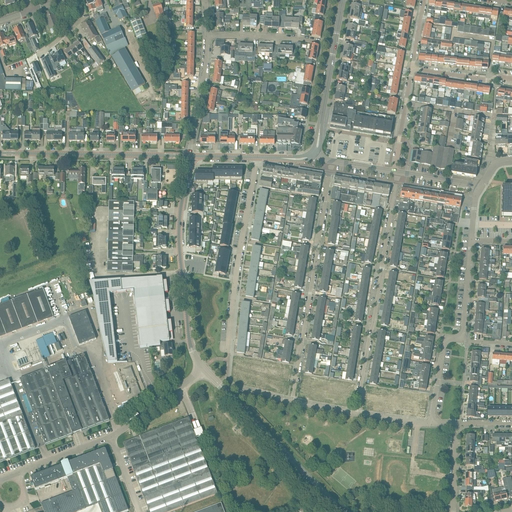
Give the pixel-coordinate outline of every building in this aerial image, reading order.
[(86,0),(90,11),(96,9),(92,0),(86,0)] [(100,0),(92,0),(96,9),(97,12),(104,10),(100,0)] [(225,0),(215,0),(216,7),(219,6),(219,9),(227,9),(225,0)] [(236,0),(239,4),(239,7),(239,8),(250,8),(250,0),(236,0)] [(318,0),(317,7),(325,8),(326,1),(325,0),(318,0)] [(414,9),(415,1),(407,0),(406,7),(414,9)] [(429,0),(428,10),(434,10),(435,7),(436,0),(432,0),(429,0)] [(449,2),(442,1),(441,8),(440,11),(447,12),(447,9),(448,9),(449,2)] [(155,12),(162,9),(160,3),(152,6),(155,12)] [(352,4),(351,11),(362,13),(362,12),(361,9),(360,9),(360,6),(352,4)] [(119,20),(127,17),(122,5),(112,10),(115,16),(117,15),(119,20)] [(325,8),(317,7),(315,6),(314,9),(317,9),(316,14),(313,14),(313,17),(315,18),(322,19),(322,16),(323,16),(325,8)] [(472,13),(472,17),(478,18),(478,14),(479,14),(480,8),(473,7),(473,14),(472,13)] [(60,30),(58,27),(52,11),(44,14),(50,30),(50,29),(52,33),(60,30)] [(358,23),(365,24),(366,21),(361,20),(362,13),(351,11),(349,18),(359,20),(358,23)] [(166,21),(167,21),(171,20),(171,19),(174,19),(174,14),(176,14),(176,12),(168,12),(165,13),(165,18),(166,18),(166,21)] [(282,25),(282,12),(282,16),(279,16),(279,18),(272,17),(272,28),(279,28),(279,25),(282,25)] [(282,16),(282,25),(285,25),(285,28),(292,29),(292,18),(285,18),(286,13),(282,13),(282,16)] [(272,28),(272,17),(266,17),(266,16),(261,16),(260,25),(265,25),(265,27),(272,28)] [(310,28),(322,30),(323,23),(321,22),(322,19),(315,18),(313,17),(312,21),(311,21),(310,25),(311,25),(310,28)] [(137,40),(147,37),(140,18),(130,22),(137,40)] [(292,18),(292,29),(299,29),(299,26),(302,26),(302,18),(299,18),(292,18)] [(409,27),(410,20),(404,18),(404,19),(400,18),(399,25),(403,26),(409,27)] [(97,44),(102,41),(99,36),(98,36),(89,21),(81,26),(90,40),(94,38),(97,44)] [(32,23),(25,26),(27,31),(30,38),(29,38),(31,43),(32,45),(35,53),(39,50),(35,40),(34,37),(37,35),(34,28),(32,23)] [(431,32),(435,32),(435,29),(431,29),(432,26),(425,24),(424,31),(431,32)] [(348,25),(347,32),(355,33),(357,26),(348,25)] [(490,25),(489,28),(488,37),(495,37),(496,26),(490,25)] [(31,43),(29,38),(27,34),(24,36),(20,27),(14,30),(18,41),(25,38),(27,44),(31,43)] [(106,46),(124,39),(120,27),(109,31),(101,35),(106,46)] [(321,38),(322,30),(310,28),(310,31),(312,31),(311,36),(321,38)] [(380,36),(384,37),(385,37),(385,35),(386,30),(383,30),(379,29),(378,36),(380,36)] [(431,32),(424,31),(423,37),(433,39),(434,36),(435,32),(431,32)] [(354,40),(355,33),(347,32),(346,39),(354,40)] [(408,34),(402,33),(398,32),(396,39),(406,41),(408,34)] [(5,40),(5,39),(7,45),(8,44),(9,47),(17,44),(14,36),(9,37),(9,39),(5,40)] [(125,38),(124,39),(106,46),(109,54),(111,57),(112,57),(125,49),(126,49),(125,47),(128,46),(125,38)] [(80,42),(88,52),(91,49),(84,39),(80,42)] [(405,48),(406,41),(396,39),(396,42),(400,43),(399,47),(405,48)] [(74,45),(79,52),(81,51),(83,54),(86,52),(78,42),(74,45)] [(345,45),(343,52),(352,54),(352,53),(355,54),(356,54),(357,47),(364,48),(365,45),(362,45),(354,43),(354,46),(353,47),(345,45)] [(245,57),(246,45),(239,44),(239,48),(235,48),(235,52),(235,56),(245,57)] [(306,51),(307,51),(318,53),(319,46),(310,44),(310,45),(308,44),(306,51)] [(79,52),(74,45),(69,49),(74,56),(76,54),(78,56),(80,54),(79,52)] [(255,57),(255,49),(253,48),(253,45),(246,45),(245,57),(245,56),(255,57)] [(255,49),(255,57),(255,62),(257,62),(257,57),(258,57),(258,53),(265,54),(266,46),(259,45),(258,49),(255,49)] [(275,61),(275,49),(272,49),(273,46),(266,46),(265,54),(269,54),(269,58),(272,58),(272,61),(275,61)] [(285,55),(286,46),(278,46),(278,50),(275,49),(275,61),(275,59),(278,59),(278,57),(285,58),(285,55)] [(286,46),(285,55),(290,55),(290,57),(295,57),(296,50),(293,50),(293,47),(286,46)] [(378,46),(376,55),(380,56),(384,56),(384,53),(385,53),(386,48),(378,46)] [(94,47),(91,49),(88,52),(96,63),(98,66),(104,61),(94,47)] [(221,47),(221,55),(224,55),(224,60),(226,61),(230,61),(231,61),(231,62),(235,62),(235,59),(235,56),(235,52),(231,52),(228,52),(229,47),(222,47),(221,47)] [(69,59),(74,56),(69,49),(64,52),(69,59)] [(125,49),(112,57),(132,92),(133,91),(142,86),(145,84),(125,49)] [(55,56),(51,57),(51,58),(57,69),(58,72),(62,70),(59,64),(65,61),(60,52),(59,51),(56,53),(57,53),(54,55),(55,56)] [(316,61),(318,53),(307,51),(306,55),(308,55),(307,59),(306,59),(306,62),(314,64),(314,61),(316,61)] [(500,56),(500,53),(500,52),(494,51),(492,62),(498,63),(500,56)] [(350,61),(352,54),(343,52),(342,59),(350,61)] [(431,63),(438,63),(438,57),(439,57),(439,52),(438,52),(438,54),(432,54),(432,56),(431,63)] [(28,62),(38,56),(36,54),(26,60),(28,62)] [(47,58),(42,60),(49,78),(55,76),(53,70),(56,68),(52,58),(51,58),(48,59),(47,58)] [(215,69),(221,69),(225,70),(226,63),(216,61),(215,69)] [(301,73),(313,75),(314,68),(313,68),(314,64),(306,62),(305,62),(303,70),(296,69),(296,72),(301,73)] [(0,90),(21,91),(22,79),(5,78),(3,74),(4,74),(0,63),(0,90)] [(34,72),(31,73),(37,87),(41,85),(36,75),(42,73),(37,63),(31,65),(34,72)] [(263,68),(263,71),(271,72),(272,64),(264,64),(263,68)] [(395,69),(394,73),(400,74),(402,67),(396,66),(387,64),(386,68),(395,69)] [(340,73),(348,74),(349,67),(341,66),(340,73)] [(301,76),(299,84),(310,86),(310,83),(311,83),(313,75),(301,73),(302,74),(301,76)] [(346,81),(348,74),(340,73),(338,80),(346,81)] [(61,88),(67,85),(63,76),(57,78),(61,88)] [(298,88),(297,95),(309,97),(310,90),(309,90),(310,86),(299,84),(294,83),(293,87),(298,88)] [(383,85),(375,84),(371,83),(370,92),(375,93),(376,87),(382,89),(383,85)] [(463,95),(465,84),(459,83),(458,90),(457,94),(463,94),(463,95)] [(465,84),(463,95),(470,96),(471,85),(465,84)] [(478,86),(471,85),(470,96),(473,96),(473,92),(477,93),(478,86)] [(336,94),(344,95),(346,88),(337,86),(336,94)] [(483,94),(482,96),(489,97),(489,95),(493,96),(494,90),(490,89),(490,88),(490,87),(484,86),(483,94)] [(397,95),(398,88),(392,87),(391,88),(388,87),(387,90),(391,91),(390,94),(397,95)] [(211,89),(210,96),(220,98),(221,91),(211,89)] [(496,94),(496,99),(497,99),(503,100),(504,97),(505,90),(499,89),(499,90),(496,90),(496,94)] [(511,91),(505,90),(504,97),(503,100),(504,100),(503,102),(506,103),(507,97),(510,98),(511,91)] [(227,100),(233,101),(234,98),(235,99),(236,94),(232,93),(232,95),(228,94),(227,97),(228,97),(227,100)] [(349,96),(344,95),(336,94),(335,100),(343,102),(344,98),(349,99),(349,96)] [(299,107),(306,108),(306,105),(307,105),(309,97),(297,95),(297,96),(301,97),(299,104),(300,104),(299,107)] [(209,104),(215,105),(225,107),(226,103),(219,102),(220,98),(210,96),(209,104)] [(390,98),(388,105),(396,107),(398,100),(390,98)] [(334,103),(332,116),(351,119),(353,107),(344,105),(334,103)] [(214,108),(215,105),(209,104),(207,111),(217,113),(217,109),(214,108)] [(290,105),(289,109),(294,110),(293,113),(296,113),(295,117),(301,118),(301,119),(303,120),(303,118),(305,119),(306,111),(305,111),(306,108),(299,107),(290,105)] [(396,107),(388,105),(387,113),(395,114),(396,107)] [(353,107),(351,119),(351,123),(354,123),(353,129),(382,134),(388,135),(391,135),(392,135),(394,125),(392,124),(393,122),(393,118),(388,117),(364,113),(364,109),(361,108),(353,107)] [(351,123),(351,119),(332,116),(332,117),(330,128),(349,131),(351,123)] [(298,131),(300,124),(294,123),(294,122),(277,119),(277,121),(277,144),(282,145),(282,144),(286,145),(286,144),(291,145),(291,144),(299,145),(301,131),(298,131)] [(65,132),(66,121),(62,121),(61,129),(54,129),(54,141),(62,141),(62,132),(65,132)] [(3,140),(10,140),(10,132),(10,131),(3,124),(3,126),(1,126),(1,133),(3,133),(3,140)] [(54,141),(54,129),(47,129),(48,124),(44,124),(44,130),(44,131),(47,131),(47,133),(47,141),(54,141)] [(128,142),(129,133),(125,133),(126,129),(124,129),(124,127),(119,127),(119,134),(122,134),(122,142),(128,142)] [(430,167),(441,169),(444,148),(439,147),(433,146),(432,153),(430,165),(431,165),(430,167)] [(451,149),(444,148),(441,169),(451,171),(452,165),(453,155),(450,155),(451,149)] [(417,162),(421,162),(423,152),(423,150),(419,149),(418,151),(414,150),(413,154),(412,154),(411,161),(412,162),(416,163),(417,162)] [(426,164),(430,165),(432,153),(423,152),(421,162),(425,163),(426,164)] [(455,165),(452,165),(451,171),(453,174),(470,177),(470,176),(473,177),(476,172),(477,172),(477,168),(479,168),(480,162),(465,160),(464,165),(455,164),(455,165)] [(259,187),(271,188),(275,167),(263,165),(259,187)] [(4,176),(4,182),(11,182),(11,181),(14,181),(14,180),(14,173),(14,168),(6,167),(6,172),(6,176),(4,176)] [(282,168),(275,167),(271,188),(279,190),(282,168)] [(33,185),(33,180),(33,175),(29,175),(29,168),(21,168),(21,177),(27,177),(26,179),(28,179),(28,183),(29,183),(29,185),(33,185)] [(279,190),(287,191),(291,170),(282,168),(279,190)] [(294,192),(302,194),(307,169),(299,168),(298,171),(294,192)] [(85,181),(85,174),(85,169),(79,169),(79,170),(68,170),(68,175),(79,176),(79,181),(79,182),(78,191),(85,191),(85,182),(85,181)] [(128,184),(128,178),(125,178),(125,174),(124,174),(124,169),(118,169),(118,179),(122,179),(123,184),(128,184)] [(131,178),(128,178),(128,184),(128,190),(131,190),(132,184),(134,179),(137,179),(138,169),(132,169),(132,175),(131,175),(131,178)] [(147,194),(147,190),(147,182),(144,182),(144,175),(143,175),(143,169),(138,169),(137,179),(141,180),(142,185),(144,185),(143,194),(147,194)] [(151,190),(147,190),(147,194),(147,201),(158,202),(158,190),(160,190),(160,183),(161,183),(161,169),(151,169),(151,184),(152,184),(151,190)] [(302,194),(310,195),(315,171),(307,169),(302,194)] [(287,191),(294,192),(298,171),(291,170),(287,191)] [(321,172),(315,171),(310,195),(319,197),(322,175),(322,174),(321,172)] [(339,201),(343,176),(340,176),(340,175),(335,174),(331,200),(339,201)] [(346,177),(343,176),(339,201),(347,203),(351,180),(351,177),(347,176),(346,177)] [(92,178),(92,185),(102,185),(102,193),(106,193),(106,185),(106,178),(92,178)] [(359,181),(351,180),(347,203),(355,204),(355,200),(356,200),(357,192),(359,181)] [(363,205),(371,207),(371,202),(373,195),(374,184),(375,181),(367,180),(366,183),(365,193),(363,205)] [(366,183),(359,181),(357,192),(356,200),(355,200),(355,204),(363,205),(365,193),(366,183)] [(371,207),(379,208),(382,185),(374,184),(373,195),(371,202),(371,207)] [(390,187),(382,185),(379,208),(386,209),(389,197),(390,187)] [(402,186),(399,205),(407,207),(410,188),(407,187),(406,186),(402,186)] [(511,186),(503,187),(502,195),(504,195),(504,197),(502,197),(502,202),(504,202),(504,204),(502,204),(502,209),(504,209),(504,212),(502,212),(502,216),(511,216),(511,186)] [(414,211),(417,188),(414,187),(413,188),(410,188),(407,207),(399,205),(398,208),(414,211)] [(421,189),(417,188),(414,211),(398,208),(398,211),(420,215),(425,190),(421,190),(421,189)] [(259,197),(267,199),(268,192),(260,190),(259,197)] [(430,217),(430,214),(427,213),(427,211),(429,211),(432,191),(431,191),(428,190),(427,191),(425,190),(420,215),(430,217)] [(436,192),(432,191),(429,211),(427,211),(427,213),(430,214),(431,211),(433,212),(433,213),(436,214),(439,193),(439,192),(438,192),(436,191),(436,192)] [(442,206),(445,207),(447,194),(439,193),(436,214),(435,220),(440,220),(442,206)] [(450,194),(447,194),(445,207),(444,210),(452,211),(454,195),(451,194),(450,194)] [(462,196),(454,195),(452,211),(452,207),(456,208),(455,214),(451,213),(451,216),(458,217),(462,196)] [(258,204),(266,206),(267,199),(259,197),(258,204)] [(308,205),(315,207),(316,200),(309,198),(308,205)] [(129,202),(112,201),(109,201),(109,211),(133,212),(133,210),(134,210),(134,202),(129,202)] [(332,210),(342,211),(347,212),(348,205),(334,202),(332,210)] [(257,212),(264,213),(267,213),(268,206),(265,206),(266,206),(258,204),(257,212)] [(315,207),(308,205),(308,206),(303,205),(303,207),(308,208),(307,212),(314,213),(315,207)] [(192,207),(192,212),(192,213),(196,213),(197,213),(197,216),(204,216),(204,213),(205,213),(205,207),(204,207),(202,207),(192,207)] [(331,217),(332,217),(339,218),(341,218),(341,215),(342,211),(332,210),(331,217)] [(133,214),(133,212),(109,211),(108,221),(134,222),(134,214),(133,214)] [(255,219),(263,220),(264,213),(257,212),(255,219)] [(306,219),(313,220),(314,213),(307,212),(306,219)] [(398,221),(404,222),(405,218),(407,219),(408,215),(406,215),(399,213),(398,221)] [(190,219),(190,225),(202,225),(202,219),(203,219),(204,219),(204,216),(197,216),(197,219),(193,219),(190,219)] [(331,224),(338,225),(339,218),(332,217),(331,224)] [(254,226),(262,227),(263,220),(255,219),(254,226)] [(302,219),(301,226),(312,227),(313,220),(306,219),(302,219)] [(108,221),(108,231),(132,232),(132,230),(133,230),(134,222),(108,221)] [(330,231),(337,232),(337,228),(340,229),(341,226),(338,225),(331,224),(330,231)] [(253,233),(260,234),(262,227),(254,226),(253,233)] [(305,226),(304,233),(310,234),(312,227),(301,226),(305,226)] [(452,232),(444,231),(441,230),(442,230),(438,230),(438,232),(441,233),(444,234),(443,237),(451,238),(452,232)] [(132,234),(132,232),(108,231),(108,241),(133,242),(133,234),(132,234)] [(330,231),(329,237),(339,239),(340,235),(336,234),(337,232),(330,231)] [(259,242),(260,234),(253,233),(251,240),(259,242)] [(309,241),(310,234),(304,233),(302,240),(309,241)] [(339,239),(329,237),(328,244),(334,246),(335,245),(338,246),(338,242),(340,242),(340,239),(339,239)] [(368,247),(374,249),(376,241),(369,240),(366,239),(364,246),(368,247)] [(108,241),(108,251),(132,252),(132,250),(133,250),(133,242),(108,241)] [(189,246),(189,248),(192,248),(196,248),(196,249),(195,251),(202,251),(202,248),(202,242),(190,242),(189,246)] [(449,250),(450,244),(436,242),(435,245),(442,246),(441,249),(449,250)] [(297,252),(307,254),(308,247),(301,246),(301,249),(297,248),(296,252),(297,252)] [(252,254),(260,255),(261,248),(253,247),(252,254)] [(217,250),(216,256),(218,256),(228,258),(230,252),(217,250)] [(325,257),(336,259),(336,255),(333,254),(333,251),(327,250),(325,257)] [(107,261),(133,262),(133,256),(133,254),(132,254),(132,252),(108,251),(107,261)] [(344,261),(347,261),(349,252),(341,251),(340,256),(342,256),(342,257),(341,260),(344,261)] [(402,253),(399,253),(393,251),(391,259),(398,260),(400,260),(402,253)] [(439,259),(446,260),(447,257),(448,258),(448,257),(449,255),(448,254),(447,254),(443,253),(440,253),(439,253),(439,251),(437,251),(437,252),(436,256),(430,255),(427,255),(426,257),(430,257),(435,258),(439,259)] [(299,260),(306,261),(307,254),(297,252),(296,259),(299,260)] [(251,261),(259,262),(260,255),(252,254),(251,261)] [(366,255),(363,254),(361,261),(365,262),(371,264),(373,256),(366,255)] [(324,264),(331,265),(332,260),(335,261),(335,259),(336,259),(325,257),(324,264)] [(298,267),(305,268),(306,261),(299,260),(298,267)] [(107,261),(107,272),(133,272),(131,272),(131,270),(133,270),(133,262),(107,261)] [(250,268),(258,269),(259,262),(251,261),(250,268)] [(323,271),(330,272),(331,265),(324,264),(323,271)] [(213,271),(212,276),(219,277),(219,274),(225,275),(226,269),(215,267),(214,266),(213,271)] [(297,274),(304,275),(305,268),(298,267),(297,274)] [(250,268),(249,275),(257,277),(257,276),(257,273),(260,273),(260,270),(258,270),(258,269),(250,268)] [(443,278),(444,272),(430,269),(430,272),(433,273),(436,273),(436,277),(443,278)] [(322,278),(329,279),(330,272),(323,271),(322,278)] [(390,272),(389,280),(395,281),(397,281),(397,278),(396,278),(396,273),(390,272)] [(296,281),(303,282),(304,275),(297,274),(296,281)] [(362,276),(351,274),(347,274),(346,278),(351,279),(356,280),(357,280),(358,279),(362,279),(361,283),(368,284),(369,277),(362,276)] [(249,275),(248,283),(256,284),(258,284),(259,277),(257,276),(257,277),(249,275)] [(148,289),(167,287),(166,281),(162,281),(162,277),(147,278),(148,289)] [(119,280),(121,292),(133,291),(148,289),(147,278),(119,280)] [(321,285),(328,286),(329,279),(322,278),(321,285)] [(121,292),(119,280),(89,282),(93,295),(109,293),(121,292)] [(394,286),(395,281),(389,280),(387,288),(397,289),(399,290),(400,287),(398,287),(398,286),(394,286)] [(428,286),(442,288),(443,282),(439,281),(439,280),(435,280),(435,281),(434,281),(434,284),(432,284),(431,284),(428,284),(428,286)] [(301,289),(303,282),(296,281),(294,288),(301,289)] [(247,290),(254,291),(256,284),(248,283),(247,290)] [(368,284),(361,283),(361,284),(358,283),(357,290),(360,291),(366,292),(368,284)] [(327,293),(328,286),(321,285),(320,292),(327,293)] [(432,293),(441,294),(442,288),(428,286),(427,288),(433,289),(432,293)] [(168,293),(167,287),(148,289),(149,299),(164,297),(164,293),(168,293)] [(386,295),(392,296),(393,293),(397,293),(397,289),(387,288),(386,295)] [(0,337),(37,324),(53,318),(43,289),(0,305),(0,337)] [(148,289),(133,291),(135,301),(149,299),(148,289)] [(253,298),(254,291),(247,290),(246,297),(253,298)] [(110,303),(109,293),(93,295),(95,305),(110,303)] [(292,294),(291,300),(298,302),(299,295),(292,294)] [(385,303),(391,304),(395,304),(396,297),(392,296),(386,295),(385,303)] [(149,299),(151,309),(169,307),(169,301),(165,301),(164,297),(149,299)] [(319,298),(317,305),(328,307),(329,301),(325,300),(326,299),(319,298)] [(426,298),(425,300),(431,301),(430,304),(431,304),(431,305),(432,305),(431,308),(438,309),(439,306),(440,300),(426,298)] [(136,311),(151,309),(149,299),(135,301),(136,311)] [(354,306),(357,306),(364,307),(365,300),(359,299),(358,303),(355,302),(354,306)] [(290,307),(297,309),(298,302),(291,300),(290,307)] [(477,304),(476,310),(484,310),(488,311),(489,302),(488,302),(479,301),(478,304),(477,304)] [(112,313),(110,303),(95,305),(97,315),(112,313)] [(242,303),(241,310),(249,311),(250,303),(242,303)] [(317,305),(316,312),(323,313),(326,314),(327,310),(327,307),(317,305)] [(169,307),(151,309),(152,319),(167,317),(166,313),(170,313),(169,307)] [(290,307),(289,314),(296,315),(297,309),(290,307)] [(327,313),(327,314),(334,315),(338,315),(339,309),(336,308),(330,307),(330,308),(335,309),(335,314),(327,313)] [(152,319),(151,309),(136,311),(137,321),(152,319)] [(248,318),(249,311),(241,310),(240,317),(248,318)] [(389,315),(390,311),(383,310),(382,318),(391,320),(392,316),(389,315)] [(96,339),(85,311),(69,317),(79,345),(96,339)] [(361,322),(363,315),(356,314),(356,318),(353,317),(353,320),(346,319),(347,312),(340,311),(339,321),(352,323),(353,321),(361,322)] [(316,312),(315,319),(322,320),(323,313),(316,312)] [(97,315),(99,325),(113,323),(112,313),(97,315)] [(288,320),(288,321),(295,322),(296,315),(289,314),(288,320)] [(152,319),(153,329),(172,327),(171,321),(167,321),(167,317),(152,319)] [(240,324),(247,325),(248,318),(240,317),(240,324)] [(392,320),(391,320),(382,318),(381,326),(387,327),(388,323),(391,324),(392,320)] [(148,329),(153,329),(152,319),(137,321),(138,330),(148,329)] [(315,319),(314,326),(321,327),(322,320),(315,319)] [(287,328),(294,329),(295,322),(288,321),(287,328)] [(113,323),(99,325),(101,335),(114,333),(113,323)] [(239,332),(247,332),(247,325),(240,324),(239,332)] [(314,326),(313,333),(320,334),(321,327),(314,326)] [(435,328),(428,327),(421,326),(421,328),(424,329),(427,330),(427,333),(434,334),(435,328)] [(150,347),(160,346),(160,342),(169,341),(169,333),(172,333),(172,327),(153,329),(148,329),(149,339),(150,347)] [(353,334),(359,336),(361,328),(354,327),(353,331),(351,331),(350,334),(353,334)] [(292,336),(294,329),(287,328),(285,335),(292,336)] [(139,340),(149,339),(148,329),(138,330),(139,340)] [(379,331),(377,338),(384,340),(384,337),(389,338),(390,333),(385,332),(379,331)] [(238,339),(246,340),(247,332),(239,332),(238,339)] [(36,339),(43,359),(51,356),(48,346),(57,343),(53,333),(36,339)] [(114,333),(101,335),(101,337),(103,345),(115,343),(114,333)] [(319,341),(320,334),(313,333),(312,340),(319,341)] [(334,336),(331,336),(323,334),(322,339),(325,339),(327,341),(327,344),(333,345),(334,336)] [(150,347),(149,339),(139,340),(140,348),(149,347),(150,347)] [(237,346),(249,347),(245,347),(246,340),(238,339),(237,346)] [(160,342),(160,346),(160,347),(164,347),(165,356),(173,355),(172,344),(171,341),(169,341),(160,342)] [(285,345),(284,348),(291,349),(292,342),(282,341),(282,344),(285,345)] [(416,342),(415,344),(421,345),(421,346),(421,348),(424,349),(431,350),(432,344),(416,341),(416,342)] [(115,343),(103,345),(108,363),(117,362),(115,343)] [(310,345),(308,352),(320,354),(322,355),(323,351),(320,350),(316,350),(317,347),(310,345)] [(248,352),(249,347),(237,346),(237,353),(244,354),(245,352),(247,353),(248,352)] [(263,349),(259,348),(258,354),(253,354),(252,358),(261,359),(263,349)] [(283,355),(290,356),(291,349),(284,348),(283,355)] [(357,351),(350,350),(347,349),(345,357),(349,357),(356,358),(357,351)] [(319,359),(320,354),(319,354),(308,352),(307,359),(314,361),(315,359),(319,359)] [(430,362),(431,356),(414,353),(414,357),(419,358),(418,360),(430,362)] [(498,369),(500,354),(492,353),(491,368),(498,369)] [(109,420),(84,354),(20,379),(26,395),(22,397),(28,413),(32,412),(45,444),(109,420)] [(283,355),(279,355),(276,354),(275,359),(282,360),(282,362),(289,363),(290,356),(283,355)] [(506,361),(507,355),(500,354),(498,369),(499,369),(499,360),(506,361)] [(345,364),(346,365),(354,366),(356,358),(349,357),(349,360),(346,360),(345,364)] [(17,359),(19,367),(29,364),(28,359),(21,361),(20,358),(17,359)] [(307,359),(306,366),(313,368),(314,361),(307,359)] [(372,369),(379,370),(379,367),(383,368),(383,363),(380,363),(380,362),(374,361),(372,369)] [(345,372),(353,374),(354,366),(346,365),(345,372)] [(240,366),(237,378),(244,380),(247,368),(240,366)] [(312,374),(313,368),(306,366),(305,373),(312,374)] [(134,396),(141,393),(131,367),(125,370),(129,379),(128,379),(134,396)] [(247,368),(244,380),(251,382),(254,369),(247,368)] [(254,369),(251,382),(258,383),(261,371),(254,369)] [(371,377),(379,378),(380,374),(378,373),(379,370),(372,369),(371,377)] [(429,372),(414,370),(414,372),(418,373),(417,377),(428,378),(429,372)] [(261,371),(258,383),(265,385),(268,373),(261,371)] [(352,381),(353,374),(345,372),(344,380),(346,380),(352,381)] [(268,373),(265,385),(272,387),(275,374),(268,373)] [(497,386),(497,384),(497,382),(492,382),(493,373),(489,373),(489,377),(488,381),(488,386),(489,386),(495,386),(497,386)] [(275,374),(272,387),(279,388),(282,376),(275,374)] [(282,376),(279,388),(286,390),(289,378),(282,376)] [(484,380),(488,381),(489,377),(486,377),(481,377),(470,376),(470,382),(472,382),(472,384),(478,385),(478,379),(485,379),(484,380)] [(379,378),(371,377),(370,384),(376,385),(377,378),(379,378)] [(0,461),(6,459),(9,458),(35,448),(23,415),(10,380),(0,383),(0,461)] [(303,382),(301,395),(308,396),(310,384),(303,382)] [(426,390),(427,384),(413,382),(412,386),(415,387),(416,385),(419,386),(418,389),(426,390)] [(310,384),(308,396),(315,397),(317,385),(310,384)] [(470,387),(469,393),(480,394),(480,391),(477,391),(477,388),(479,388),(479,385),(478,385),(472,384),(472,387),(470,387)] [(317,385),(315,397),(322,399),(325,386),(317,385)] [(325,386),(322,399),(329,400),(332,388),(325,386)] [(332,388),(329,400),(336,402),(339,389),(332,388)] [(339,389),(336,402),(343,403),(346,391),(339,389)] [(346,391),(343,403),(351,404),(353,392),(346,391)] [(373,397),(371,409),(378,410),(380,398),(373,397)] [(380,398),(378,410),(386,411),(387,399),(380,398)] [(387,399),(386,411),(393,412),(394,400),(387,399)] [(394,400),(393,412),(400,413),(402,401),(394,400)] [(402,401),(400,413),(407,414),(409,401),(402,401)] [(409,401),(407,414),(414,415),(416,402),(409,401)] [(416,402),(414,415),(422,416),(423,403),(416,402)] [(123,442),(149,511),(170,511),(218,494),(196,438),(204,435),(201,428),(194,430),(189,418),(123,442)] [(85,508),(98,503),(101,511),(123,511),(128,510),(105,449),(31,478),(32,482),(31,483),(31,484),(31,485),(32,485),(33,485),(35,490),(44,486),(45,488),(50,486),(49,484),(67,478),(73,492),(41,504),(44,511),(76,511),(85,508)] [(474,466),(474,470),(483,470),(483,466),(477,466),(477,462),(480,462),(480,460),(474,460),(466,459),(466,466),(474,466)] [(483,470),(474,470),(474,473),(473,473),(466,473),(465,480),(476,480),(476,473),(487,473),(487,470),(483,470)] [(502,488),(499,488),(500,493),(501,500),(507,499),(506,492),(506,491),(509,490),(507,479),(507,478),(502,479),(504,488),(502,488)] [(495,502),(501,500),(500,493),(499,488),(493,490),(492,487),(488,488),(490,497),(494,496),(495,502)] [(224,511),(221,503),(196,511),(224,511)]
